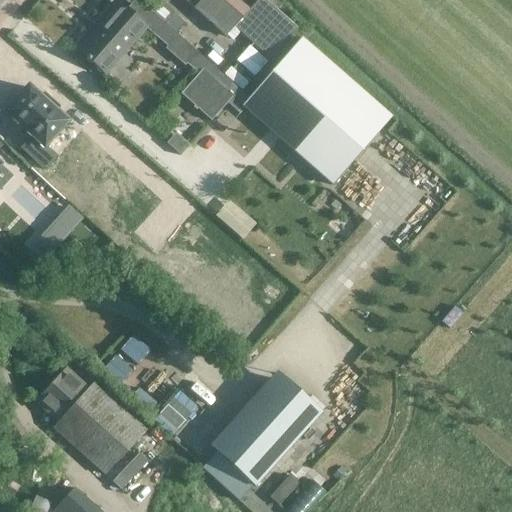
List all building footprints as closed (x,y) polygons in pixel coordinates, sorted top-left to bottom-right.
[(183,0),(225,37),(231,30),(243,40),(257,25),(245,15),(248,11),(235,0),(183,0)] [(78,53),(106,78),(146,31),(154,38),(165,26),(143,7),(133,18),(119,5),(78,53)] [(391,119),(303,42),(300,40),(241,107),(332,186),(391,119)] [(181,96),(185,99),(211,122),(232,98),(202,72),(181,96)] [(66,123),(54,112),(58,108),(44,95),(40,99),(27,88),(5,113),(31,137),(21,148),(44,168),(55,156),(44,147),(66,123)] [(231,200),(217,214),(242,238),(256,224),(231,200)] [(137,362),(150,347),(132,333),(120,347),(137,362)] [(115,355),(108,370),(126,378),(133,364),(115,355)] [(103,476),(144,431),(92,384),(88,388),(66,368),(35,403),(58,424),(52,429),(103,476)] [(320,414),(285,383),(275,374),(209,448),(216,453),(202,469),(237,501),(252,486),(254,488),(320,414)] [(158,416),(178,431),(199,404),(180,389),(158,416)] [(128,485),(148,458),(138,451),(118,478),(128,485)] [(283,503),(296,480),(287,475),(274,498),(283,503)] [(98,511),(72,489),(51,511),(98,511)]
